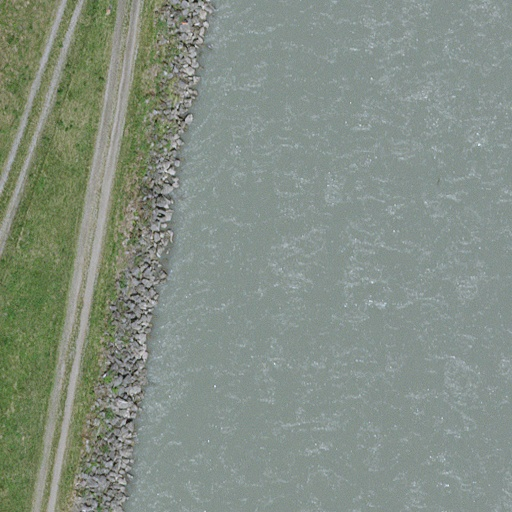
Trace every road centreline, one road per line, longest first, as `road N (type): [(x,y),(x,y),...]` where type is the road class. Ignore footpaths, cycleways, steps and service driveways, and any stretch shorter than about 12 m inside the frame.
road 1 (track): [(45,511),(129,0)]
road 2 (track): [(74,0),(0,209)]
